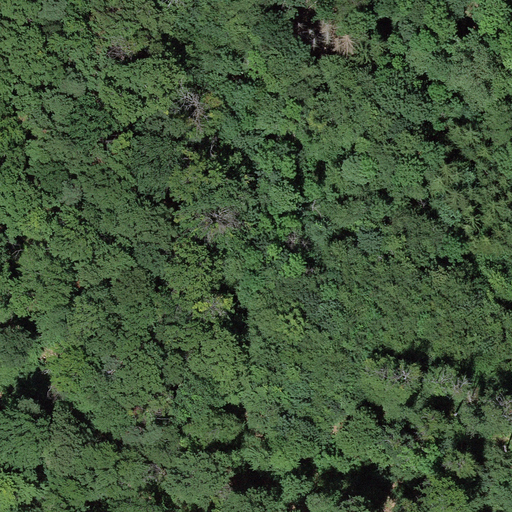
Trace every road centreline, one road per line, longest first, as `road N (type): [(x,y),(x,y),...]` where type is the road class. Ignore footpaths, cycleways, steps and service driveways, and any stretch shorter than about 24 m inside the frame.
road 1 (track): [(511,107),(377,75),(326,84),(291,106),(264,178),(251,256),(257,300),(248,416)]
road 2 (track): [(75,228),(248,416)]
road 3 (track): [(111,111),(155,168),(251,256)]
